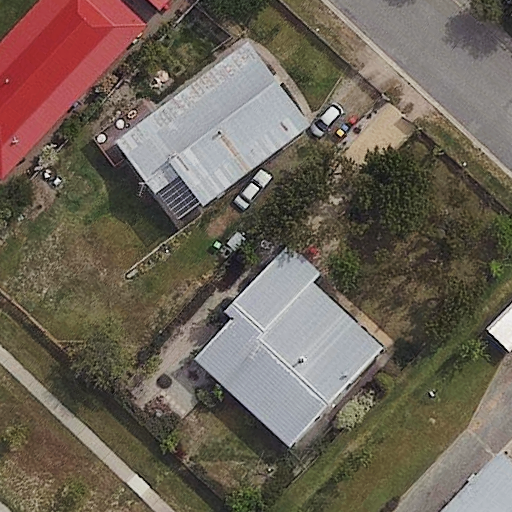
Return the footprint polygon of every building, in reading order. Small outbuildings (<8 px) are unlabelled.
[(115,0),(50,0),(0,54),(0,179),(2,181),(145,27),(115,0)] [(251,52),(120,145),(182,232),(313,138),(251,52)] [(289,262),(195,365),(295,456),(389,353),(289,262)] [(511,302),(489,327),(511,347),(511,302)] [(511,511),(511,467),(501,457),(450,511),(511,511)]
